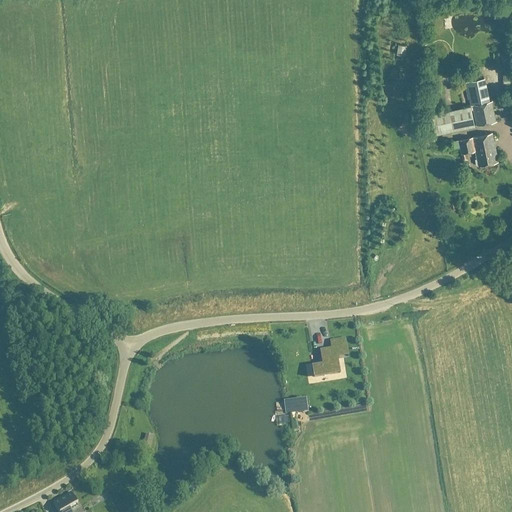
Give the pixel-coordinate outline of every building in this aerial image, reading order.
[(406,46),(397,44),(396,54),(404,56),(406,46)] [(511,64),(501,65),(503,86),(511,85),(511,64)] [(489,102),(484,78),(465,82),(471,105),(472,105),(489,102)] [(492,101),(489,102),(472,105),(476,125),(496,121),(492,101)] [(475,127),(471,107),(431,115),(435,135),(475,127)] [(405,112),(406,125),(416,125),(415,112),(405,112)] [(498,162),(492,133),(458,139),(458,140),(452,141),(454,149),(460,147),(463,161),(468,160),(466,153),(475,151),(477,159),(474,159),(476,165),(478,165),(478,166),(498,162)] [(330,341),(331,348),(346,346),(345,338),(330,341)] [(331,348),(320,350),(322,365),(312,367),(313,377),(340,373),(337,356),(348,354),(347,346),(346,346),(331,348)] [(307,400),(285,404),(287,414),(309,410),(307,400)] [(152,436),(146,434),(143,446),(149,447),(152,436)] [(71,511),(69,509),(78,504),(71,492),(53,503),(57,511),(71,511)]
